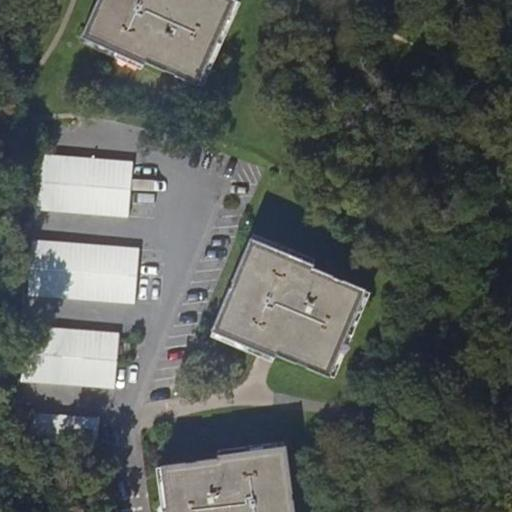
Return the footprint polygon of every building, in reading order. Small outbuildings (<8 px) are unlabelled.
[(96,0),(80,37),(144,67),(147,63),(197,86),(236,2),(232,0),(96,0)] [(34,208),(129,217),(134,164),(39,154),(34,208)] [(251,237),(209,333),(273,361),(276,357),(328,379),(367,291),(314,268),(315,264),(251,237)] [(31,240),(26,293),(137,303),(142,251),(31,240)] [(28,328),(22,380),(115,389),(120,337),(28,328)] [(35,414),(32,442),(97,449),(99,420),(35,414)] [(297,511),(288,445),(219,455),(220,458),(163,465),(169,511),(297,511)]
